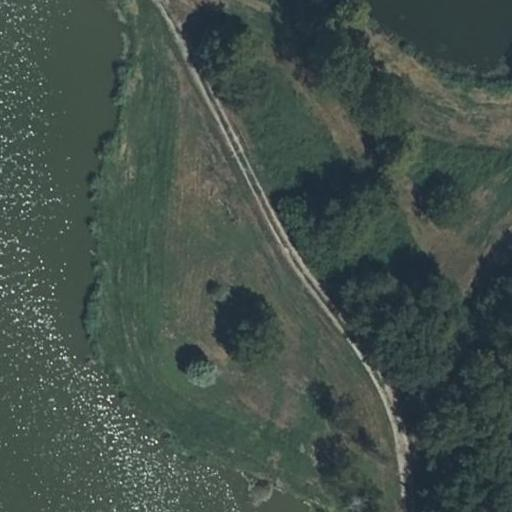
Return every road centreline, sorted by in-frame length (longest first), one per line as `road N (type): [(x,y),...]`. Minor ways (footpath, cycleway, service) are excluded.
road 1 (track): [(399,511),(374,377),(267,226),(195,82),(139,0)]
road 2 (track): [(511,231),(445,355),(386,424)]
